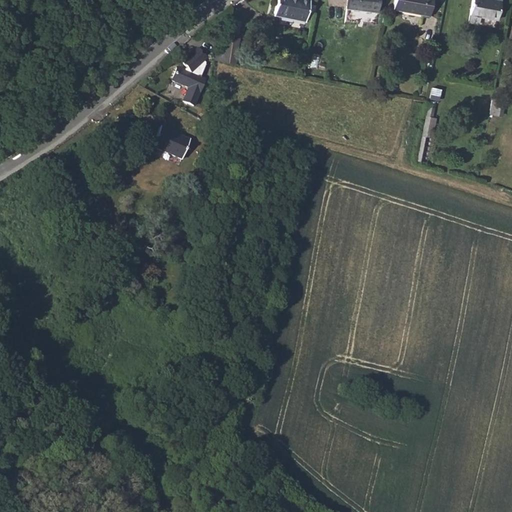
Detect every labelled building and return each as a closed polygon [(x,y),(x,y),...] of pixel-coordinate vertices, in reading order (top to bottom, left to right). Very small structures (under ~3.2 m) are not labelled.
[(281,0),(279,15),(310,22),(315,0),(281,0)] [(349,0),(348,7),(379,14),(382,0),(349,0)] [(399,0),(398,9),(435,17),(438,0),(399,0)] [(506,0),(505,0),(478,0),(475,14),(503,19),(506,0)] [(218,54),(216,59),(234,65),(242,35),(225,30),(222,41),(218,54)] [(200,79),(207,68),(202,65),(206,59),(194,51),(183,66),(186,68),(183,73),(178,69),(171,80),(188,91),(181,101),(190,107),(206,83),(200,79)] [(491,99),(488,113),(502,116),(506,102),(491,99)] [(193,134),(163,121),(156,139),(186,152),(193,134)] [(202,122),(200,130),(215,134),(217,126),(202,122)]
